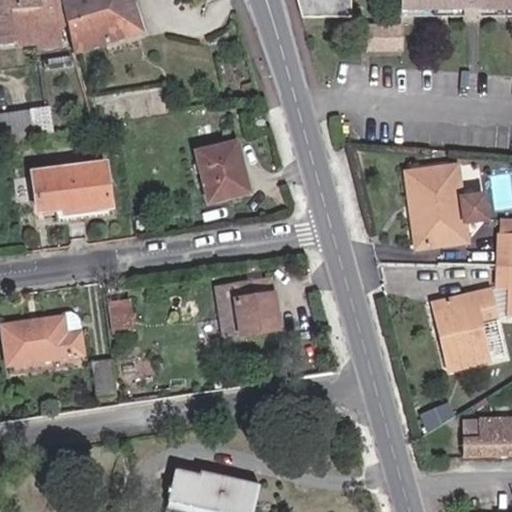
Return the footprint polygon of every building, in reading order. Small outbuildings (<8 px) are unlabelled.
[(0,0),(0,44),(37,42),(37,46),(62,44),(62,42),(60,25),(64,25),(60,0),(0,0)] [(142,32),(132,0),(60,0),(64,25),(67,24),(71,40),(74,54),(142,32)] [(511,0),(297,0),(302,17),(351,17),(350,0),(401,0),(401,11),(511,9),(511,0)] [(71,40),(67,24),(64,25),(60,25),(62,42),(71,40)] [(401,50),(401,27),(369,27),(370,51),(401,50)] [(0,139),(54,131),(50,107),(0,114),(0,139)] [(264,118),(263,112),(252,115),(257,132),(266,130),(264,119),(264,118)] [(250,193),(237,142),(196,153),(208,203),(250,193)] [(112,208),(106,164),(33,173),(38,213),(64,210),(64,215),(112,208)] [(467,242),(457,167),(419,172),(424,209),(411,211),(417,249),(467,242)] [(424,209),(419,172),(407,174),(411,211),(424,209)] [(511,235),(505,235),(500,235),(498,267),(511,267),(511,235)] [(511,317),(511,267),(498,267),(497,290),(507,290),(506,317),(511,317)] [(278,328),(271,281),(219,289),(226,336),(278,328)] [(488,362),(480,325),(496,321),(490,292),(443,302),(450,333),(441,336),(449,370),(488,362)] [(134,330),(129,301),(110,304),(115,333),(134,330)] [(83,355),(79,331),(78,321),(75,317),(70,314),(63,316),(63,318),(2,326),(7,366),(83,355)] [(117,397),(113,361),(92,363),(96,400),(117,397)] [(429,434),(454,418),(448,406),(422,416),(429,434)] [(511,455),(511,418),(478,420),(478,427),(464,427),(464,439),(462,439),(463,456),(511,455)] [(209,511),(254,511),(260,487),(202,474),(201,477),(177,472),(170,503),(201,510),(209,511)] [(200,511),(201,510),(170,503),(167,511),(200,511)]
